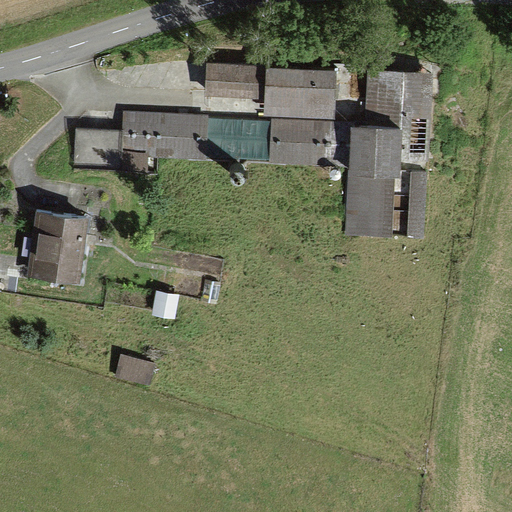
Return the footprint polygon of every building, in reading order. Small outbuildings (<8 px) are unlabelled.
[(206,90),(264,92),(264,108),(334,111),(335,63),(207,59),(206,90)] [(271,115),(270,160),(350,162),(347,235),(426,238),(431,63),(368,61),(366,118),(271,115)] [(208,156),(209,112),(124,109),(124,115),(83,114),(82,128),(76,128),(75,166),(145,168),(145,154),(208,156)] [(88,209),(35,202),(26,269),(79,276),(84,238),(88,209)] [(177,290),(156,287),(152,311),(174,314),(177,290)] [(155,358),(117,347),(110,372),(148,383),(155,358)]
